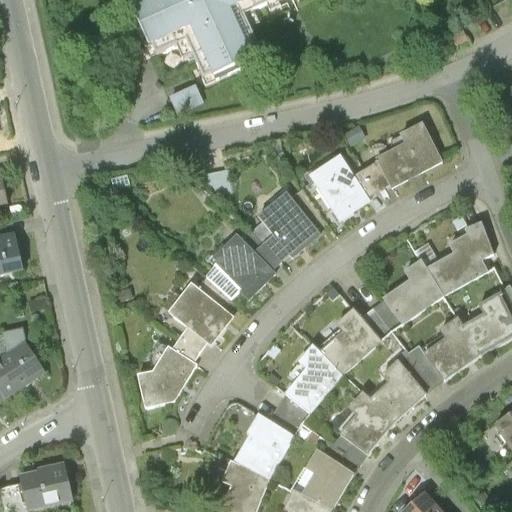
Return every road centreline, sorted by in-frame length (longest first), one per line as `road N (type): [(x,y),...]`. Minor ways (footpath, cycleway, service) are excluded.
road 1 (residential): [(49,171),(345,112),(456,79)]
road 2 (residential): [(493,173),(368,238),(277,317),(206,426)]
road 3 (residential): [(49,171),(102,412)]
road 4 (residential): [(511,368),(426,430),(363,511)]
road 5 (residential): [(12,0),(49,171)]
